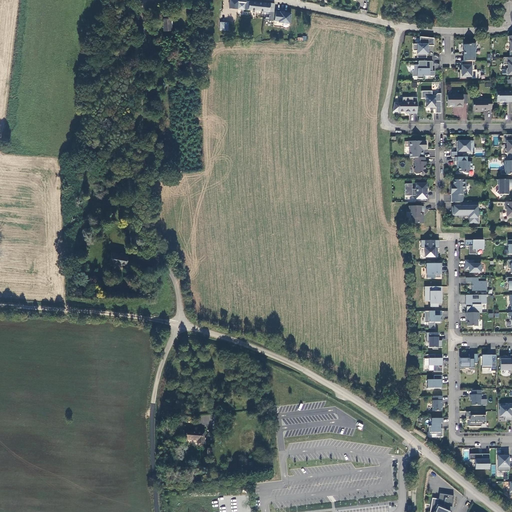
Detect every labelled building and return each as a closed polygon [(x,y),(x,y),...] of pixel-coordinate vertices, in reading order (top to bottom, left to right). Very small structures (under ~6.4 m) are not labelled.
[(244,8),(270,11),(273,12),(274,3),(251,0),(249,0),(250,0),(247,0),(239,0),(238,8),(244,8)] [(281,12),(276,11),(275,21),(279,21),(279,22),(290,23),(291,13),(285,12),(285,11),(281,11),(281,12)] [(172,31),(171,18),(163,19),(164,31),(172,31)] [(420,43),(414,43),(414,50),(417,50),(417,57),(427,57),(427,53),(427,50),(428,50),(428,45),(434,45),(434,37),(420,35),(420,43)] [(471,45),(464,45),(464,61),(473,61),(475,61),(475,50),(476,50),(476,44),(471,44),(471,45)] [(511,57),(510,58),(504,58),(504,65),(508,65),(508,69),(507,69),(502,69),(502,75),(507,75),(511,74),(511,57)] [(414,70),(413,70),(413,76),(417,76),(417,79),(424,79),(424,76),(435,76),(435,71),(433,71),(433,61),(422,61),(422,64),(419,64),(419,65),(414,65),(414,70)] [(474,70),(474,65),(473,65),(473,61),(464,61),(462,61),(462,70),(462,72),(460,72),(460,78),(466,78),(466,77),(472,77),(472,70),(474,70)] [(422,98),(426,98),(426,106),(428,108),(436,108),(436,113),(441,113),(441,94),(438,94),(436,95),(436,96),(432,96),(432,91),(422,91),(422,98)] [(501,105),(505,105),(505,102),(508,102),(511,102),(511,91),(497,91),(497,102),(501,102),(501,105)] [(463,107),(463,104),(463,95),(448,95),(448,106),(452,106),(453,106),(453,105),(456,105),(456,107),(463,107)] [(399,112),(406,112),(410,112),(410,113),(417,113),(417,97),(403,98),(403,103),(399,103),(399,112)] [(480,112),(480,110),(488,110),(488,109),(492,109),(492,100),(473,100),(473,112),(480,112)] [(410,158),(415,158),(424,158),(424,149),(422,149),(422,147),(426,147),(426,141),(409,141),(409,147),(410,148),(410,158)] [(463,157),(463,151),(470,151),(470,146),(473,146),(473,141),(457,141),(457,147),(459,147),(459,152),(457,152),(452,152),(452,157),(455,157),(463,157)] [(463,157),(455,157),(455,161),(457,161),(457,166),(459,166),(459,168),(459,171),(460,172),(463,172),(464,173),(469,173),(469,170),(472,170),(472,162),(467,162),(467,157),(463,157)] [(425,158),(424,158),(415,158),(415,166),(416,167),(415,168),(415,173),(416,174),(421,174),(423,176),(428,172),(425,170),(425,167),(427,167),(427,162),(425,162),(425,158)] [(509,187),(511,187),(511,179),(497,180),(497,185),(499,185),(499,190),(496,192),(501,197),(504,195),(509,194),(509,187)] [(456,202),(463,202),(463,190),(466,190),(466,180),(454,180),(454,185),(451,185),(451,202),(456,202)] [(416,184),(416,189),(412,189),(412,184),(405,184),(405,196),(416,196),(416,199),(427,199),(427,191),(423,191),(423,189),(427,189),(427,184),(416,184)] [(478,217),(478,202),(463,202),(456,202),(456,208),(453,208),(453,215),(470,215),(470,218),(471,218),(471,223),(479,223),(479,217),(478,217)] [(413,223),(424,223),(424,215),(421,215),(421,212),(424,212),(424,206),(409,206),(409,212),(411,212),(411,218),(413,218),(413,223)] [(439,239),(424,239),(424,241),(420,241),(420,247),(424,247),(424,256),(437,256),(437,247),(439,247),(439,239)] [(483,239),(465,239),(465,245),(468,245),(468,252),(475,252),(475,248),(483,248),(483,239)] [(127,265),(128,254),(112,252),(110,265),(115,265),(116,264),(127,265)] [(473,259),(465,259),(465,268),(469,268),(469,271),(480,271),(480,263),(473,263),(473,259)] [(441,262),(426,262),(426,273),(435,273),(435,276),(440,276),(440,266),(441,266),(441,262)] [(477,276),(471,276),(471,281),(471,289),(485,289),(485,280),(477,280),(477,276)] [(441,285),(428,285),(428,302),(441,302),(441,296),(438,296),(438,291),(441,291),(441,285)] [(478,311),(481,311),(481,305),(480,305),(480,303),(486,303),(486,294),(478,294),(478,298),(472,298),(472,294),(465,294),(465,303),(470,303),(471,303),(471,305),(470,305),(466,305),(466,311),(478,311)] [(428,327),(434,327),(434,321),(439,321),(439,315),(441,315),(441,310),(424,309),(424,321),(428,321),(428,327)] [(478,318),(478,311),(466,311),(465,311),(465,316),(466,316),(467,325),(477,325),(477,318),(478,318)] [(437,331),(425,331),(425,340),(428,340),(428,346),(432,346),(432,347),(437,347),(437,346),(441,346),(441,339),(437,339),(437,331)] [(466,355),(459,355),(459,368),(464,368),(464,366),(468,367),(468,368),(473,368),(473,362),(473,352),(468,352),(468,356),(466,356),(466,355)] [(441,353),(428,353),(428,364),(441,364),(441,353)] [(511,368),(511,353),(509,353),(509,356),(509,358),(506,358),(506,356),(499,356),(499,369),(511,368)] [(495,354),(481,354),(481,367),(490,367),(490,365),(495,365),(495,354)] [(441,374),(433,374),(433,378),(426,378),(426,387),(440,386),(440,378),(441,378),(441,374)] [(480,389),(471,389),(471,393),(469,393),(469,397),(471,398),(471,404),(479,404),(479,398),(480,398),(480,389)] [(441,394),(432,394),(432,399),(431,399),(432,409),(441,409),(441,403),(441,394)] [(511,402),(504,402),(504,405),(499,405),(499,415),(504,415),(504,419),(510,419),(510,412),(511,411),(511,402)] [(485,410),(465,410),(465,415),(469,415),(469,417),(468,417),(468,425),(480,425),(480,421),(485,421),(485,410)] [(441,417),(430,416),(430,424),(428,424),(428,430),(430,430),(430,432),(436,432),(436,435),(441,435),(441,427),(439,427),(439,421),(441,421),(441,417)] [(188,439),(200,440),(200,443),(205,443),(206,431),(188,431),(188,439)] [(488,452),(469,452),(469,458),(474,458),(474,467),(488,467),(488,452)] [(503,454),(497,454),(497,470),(508,470),(508,452),(503,452),(503,454)] [(452,507),(454,496),(439,493),(438,499),(437,505),(434,511),(450,511),(451,511),(447,510),(448,506),(452,507)] [(438,499),(432,498),(429,511),(434,511),(437,505),(438,499)]
